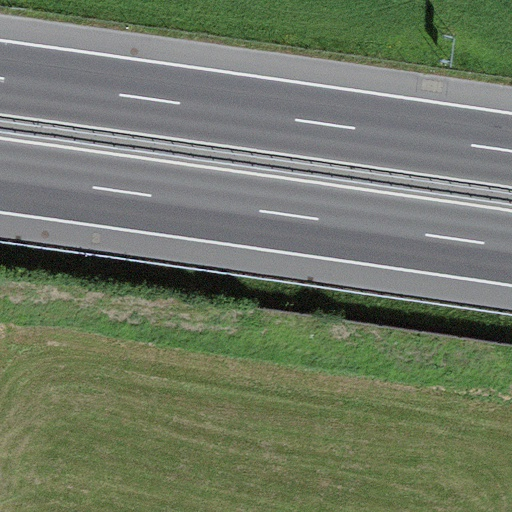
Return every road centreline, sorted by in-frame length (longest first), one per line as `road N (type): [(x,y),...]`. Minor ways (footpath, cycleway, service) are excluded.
road 1 (motorway): [(0,172),(511,247)]
road 2 (motorway): [(511,150),(0,76)]
